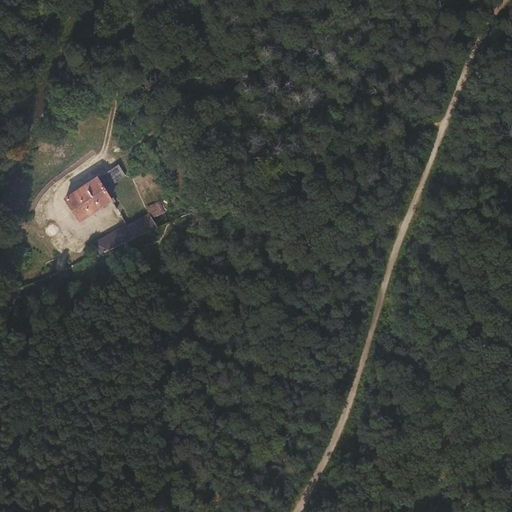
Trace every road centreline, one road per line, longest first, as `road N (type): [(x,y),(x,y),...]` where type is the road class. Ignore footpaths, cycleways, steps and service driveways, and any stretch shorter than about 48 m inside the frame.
road 1 (track): [(299,511),(345,419),(405,224),(470,59),(503,0)]
road 2 (track): [(73,179),(99,163),(108,141),(132,0)]
road 3 (track): [(0,310),(159,245)]
